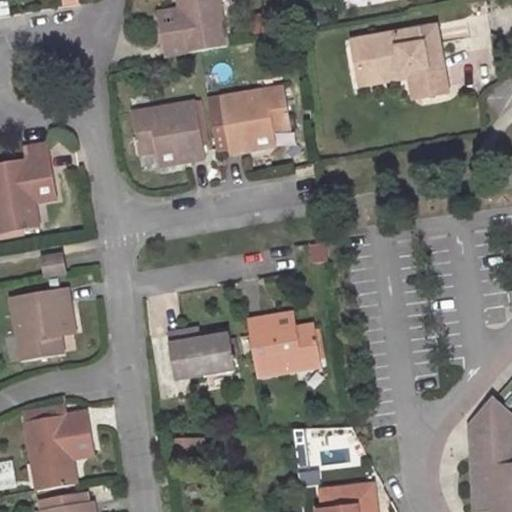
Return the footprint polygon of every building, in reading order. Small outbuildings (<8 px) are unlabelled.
[(223,0),(181,0),(182,5),(185,19),(165,23),(169,52),(231,42),(223,0)] [(185,19),(182,5),(162,9),(165,23),(185,19)] [(351,35),(356,65),(363,70),(392,65),(404,74),(414,73),(418,96),(447,92),(436,23),(351,35)] [(359,81),(404,74),(392,65),(363,70),(356,65),(359,81)] [(259,131),(277,129),(295,127),(291,86),(209,95),(218,145),(232,143),(233,151),(261,147),(259,131)] [(136,148),(155,146),(174,143),(176,159),(205,155),(198,97),(131,104),(136,148)] [(278,145),(277,129),(259,131),(261,147),(278,145)] [(157,161),(176,159),(174,143),(155,146),(157,161)] [(27,191),(50,186),(43,145),(19,148),(22,161),(0,164),(0,234),(32,230),(28,205),(27,191)] [(51,200),(50,186),(27,191),(28,205),(51,200)] [(43,279),(66,276),(62,253),(39,256),(43,279)] [(54,323),(69,321),(65,292),(7,300),(17,365),(60,358),(57,340),(54,323)] [(278,331),(293,328),(290,312),(274,315),(278,331)] [(312,324),(293,328),(278,331),(274,315),(247,320),(256,378),(321,366),(312,324)] [(72,338),(69,321),(54,323),(57,340),(72,338)] [(194,329),(183,331),(186,343),(196,341),(194,329)] [(186,343),(183,331),(165,335),(174,383),(232,372),(224,336),(196,341),(186,343)] [(19,408),(20,418),(64,411),(62,401),(19,408)] [(511,511),(511,419),(491,402),(467,428),(468,437),(475,443),(469,450),(471,509),(487,508),(491,511),(511,511)] [(73,479),(69,455),(67,440),(88,436),(83,408),(64,411),(20,418),(31,487),(73,479)] [(67,440),(69,455),(90,452),(88,436),(67,440)] [(203,439),(170,439),(170,457),(203,458),(203,439)] [(371,511),(368,480),(345,483),(347,501),(355,500),(362,511),(371,511)] [(362,511),(355,500),(347,501),(345,483),(316,486),(318,505),(323,505),(331,504),(331,511),(362,511)] [(60,501),(44,503),(37,504),(38,511),(97,511),(96,495),(91,496),(89,486),(59,491),(60,501)] [(42,494),(44,503),(60,501),(59,491),(42,494)]
